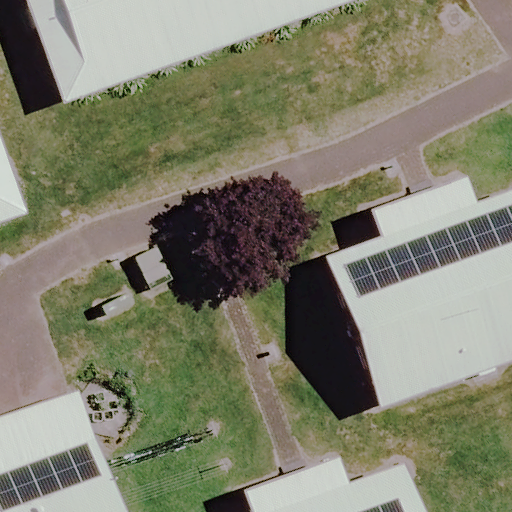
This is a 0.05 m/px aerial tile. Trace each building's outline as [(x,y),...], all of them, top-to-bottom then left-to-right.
[(20,0),(60,108),(363,0),(20,0)] [(0,220),(26,211),(0,140),(0,220)] [(377,411),(511,361),(511,186),(434,215),(320,257),(377,411)] [(0,511),(123,511),(77,382),(0,409),(0,511)] [(420,511),(403,461),(302,497),(258,511),(420,511)]
